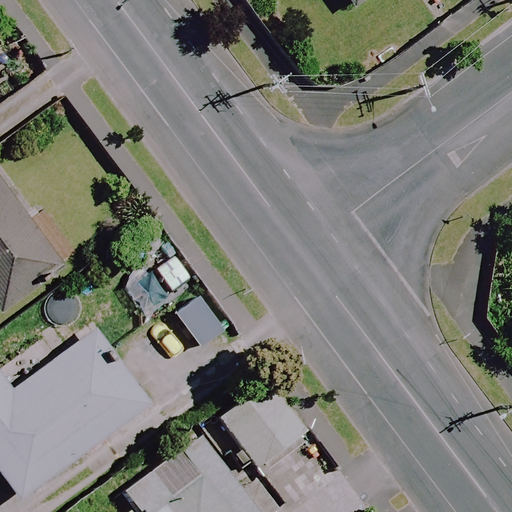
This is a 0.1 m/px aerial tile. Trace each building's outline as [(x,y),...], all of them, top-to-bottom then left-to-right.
[(367,0),(341,0),(351,12),(367,0)] [(0,312),(78,257),(45,211),(26,225),(0,188),(0,312)] [(0,482),(15,503),(74,461),(79,468),(108,448),(103,441),(145,411),(92,337),(8,396),(0,384),(0,482)] [(261,383),(215,417),(255,471),(301,437),(261,383)] [(273,511),(251,481),(240,490),(201,438),(130,490),(122,495),(134,511),(273,511)]
